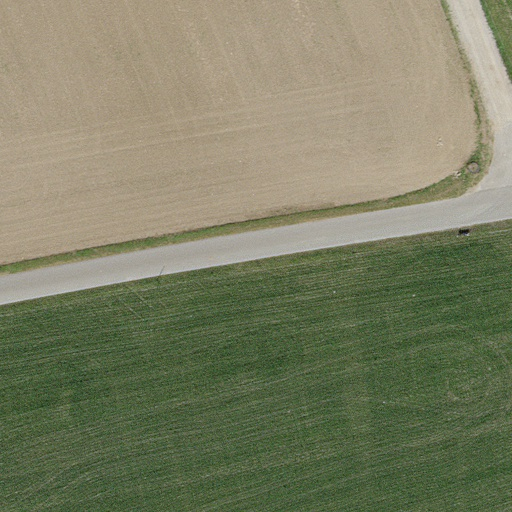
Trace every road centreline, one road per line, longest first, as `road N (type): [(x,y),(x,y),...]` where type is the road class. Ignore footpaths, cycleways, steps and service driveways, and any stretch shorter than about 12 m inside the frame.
road 1 (track): [(0,288),(511,198)]
road 2 (track): [(465,0),(511,116)]
